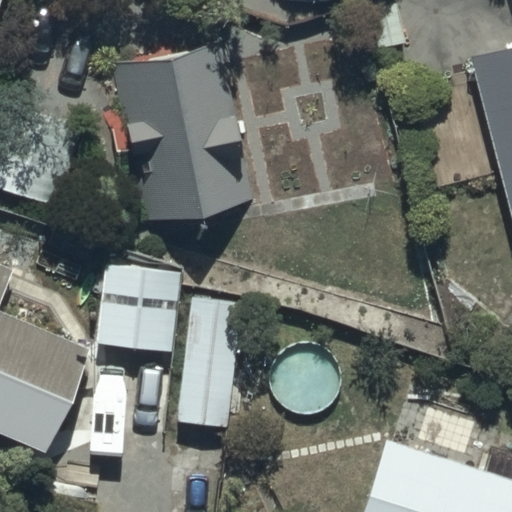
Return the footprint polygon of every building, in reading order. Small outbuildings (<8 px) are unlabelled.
[(218,39),(109,63),(117,121),(104,142),(125,158),(139,224),(253,199),(218,39)] [(511,43),(456,57),(508,280),(511,279),(511,43)] [(0,104),(0,190),(52,207),(77,129),(0,104)] [(85,343),(161,349),(167,271),(91,265),(85,343)] [(0,272),(0,440),(28,453),(72,350),(0,319),(0,272)] [(165,420),(214,425),(226,303),(176,298),(165,420)] [(370,440),(348,511),(511,511),(511,457),(479,447),(472,471),(370,440)]
